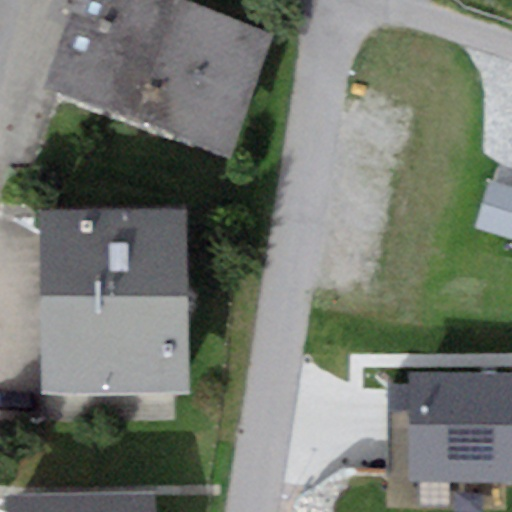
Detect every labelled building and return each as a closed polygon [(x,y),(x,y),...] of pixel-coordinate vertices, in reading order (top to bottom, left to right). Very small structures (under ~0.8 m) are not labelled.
[(272,34),(177,0),(79,0),(49,86),(230,151),(272,34)] [(511,201),(479,188),(464,223),(511,241),(511,201)] [(42,210),(44,389),(184,388),(182,208),(42,210)] [(511,360),(365,356),(361,457),(511,462),(511,360)] [(11,501),(11,511),(150,511),(150,500),(11,501)]
